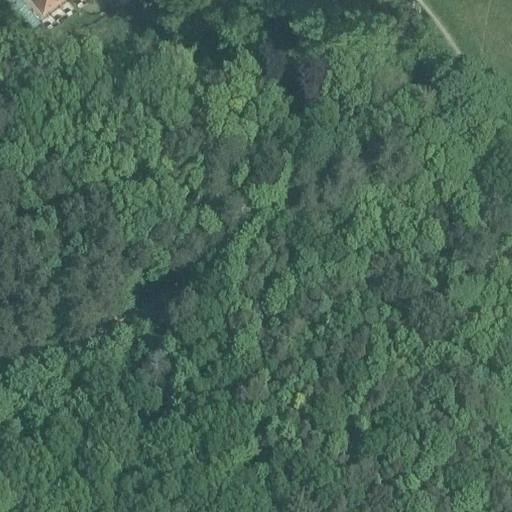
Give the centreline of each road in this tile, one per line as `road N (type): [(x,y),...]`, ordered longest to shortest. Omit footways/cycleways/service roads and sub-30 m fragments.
road 1 (unclassified): [(0,369),(511,158)]
road 2 (track): [(511,131),(413,0)]
